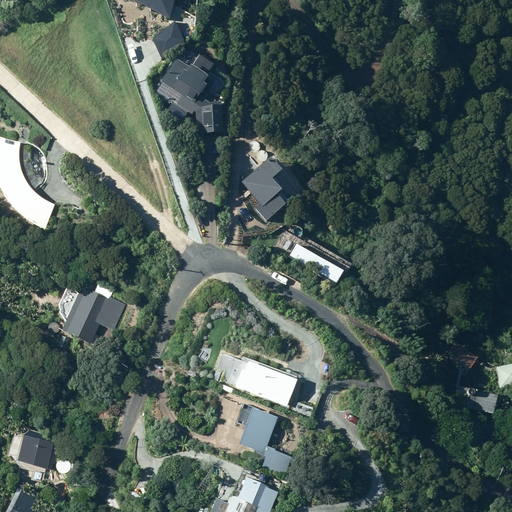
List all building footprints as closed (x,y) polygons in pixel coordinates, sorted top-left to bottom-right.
[(181,64),(168,85),(182,94),(176,104),(192,114),(194,111),(196,112),(197,133),(223,132),(222,105),(215,105),(215,103),(207,103),(218,86),(208,79),(211,76),(204,71),(206,68),(193,59),(187,67),(181,64)] [(45,230),(55,204),(53,204),(47,201),(42,198),(37,194),(32,189),(28,184),(25,178),(23,173),(21,167),(20,160),(21,141),(0,137),(0,188),(0,189),(4,196),(8,202),(13,208),(19,213),(24,218),(31,223),(45,230)] [(251,204),(242,205),(243,226),(251,226),(251,204)] [(320,272),(320,258),(311,258),(300,251),(296,257),(307,265),(307,272),(320,272)] [(114,331),(126,304),(109,296),(108,298),(82,286),(62,330),(94,344),(98,335),(95,334),(100,324),(114,331)] [(126,334),(122,340),(129,345),(134,338),(126,334)] [(478,358),(456,342),(448,354),(465,376),(478,358)] [(236,389),(291,408),(300,382),(245,363),(236,389)] [(511,363),(497,366),(501,387),(511,385),(511,363)] [(494,413),(499,395),(457,386),(456,391),(470,401),(469,408),(494,413)] [(287,455),(275,451),(284,423),(250,412),(239,446),(266,455),(263,465),(282,471),(287,455)] [(24,435),(18,461),(51,469),(59,437),(31,430),(29,436),(24,435)] [(247,477),(238,499),(259,507),(257,511),(270,511),(271,510),(269,509),(275,494),(267,491),(269,486),(247,477)] [(50,511),(53,505),(28,493),(18,511),(50,511)]
